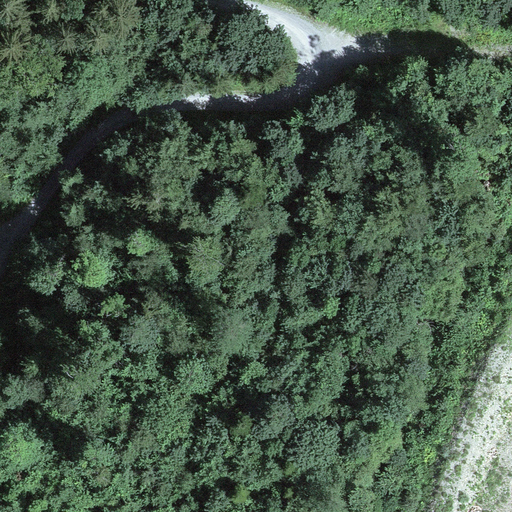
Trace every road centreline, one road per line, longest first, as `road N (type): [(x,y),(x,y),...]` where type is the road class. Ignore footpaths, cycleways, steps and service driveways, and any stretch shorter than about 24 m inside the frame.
road 1 (track): [(0,257),(72,150),(113,114),(175,100),(273,96),(310,82),(321,50),(303,24),(219,0)]
road 2 (track): [(511,50),(321,50)]
